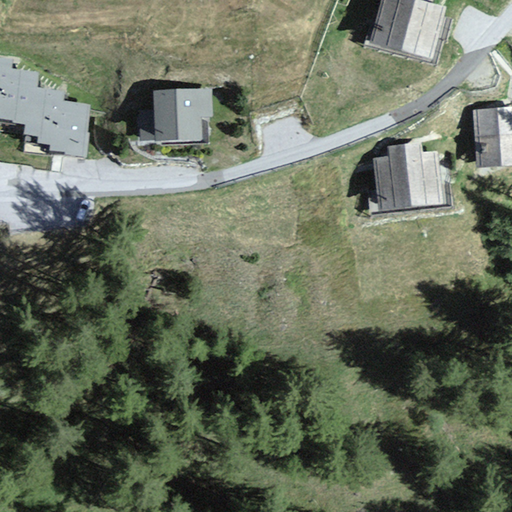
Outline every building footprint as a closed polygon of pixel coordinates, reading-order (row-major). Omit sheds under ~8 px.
[(426,9),(391,0),(365,0),(353,45),(412,61),(426,9)] [(88,116),(0,77),(0,131),(68,161),(88,116)] [(199,93),(138,92),(137,139),(185,140),(186,118),(198,118),(199,93)] [(451,128),(452,132),(452,197),(506,195),(500,117),(451,128)] [(353,158),(354,211),(421,209),(419,155),(402,155),(402,144),(370,145),(370,158),(353,158)]
